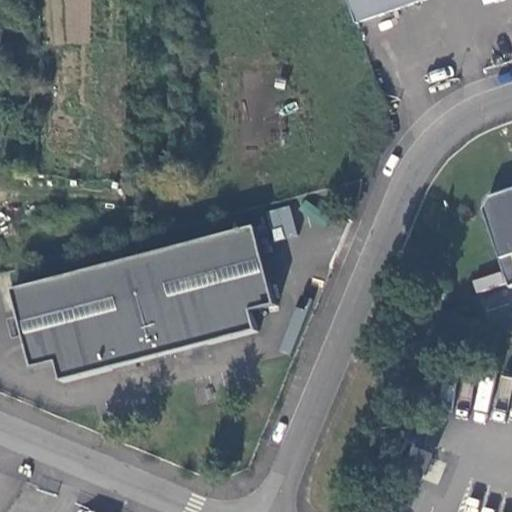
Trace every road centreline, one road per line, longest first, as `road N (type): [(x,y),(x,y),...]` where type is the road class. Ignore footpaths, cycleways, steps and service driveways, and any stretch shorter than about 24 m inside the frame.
road 1 (unclassified): [(285,511),(423,170),(478,109),(511,97)]
road 2 (unclassified): [(195,511),(0,430)]
